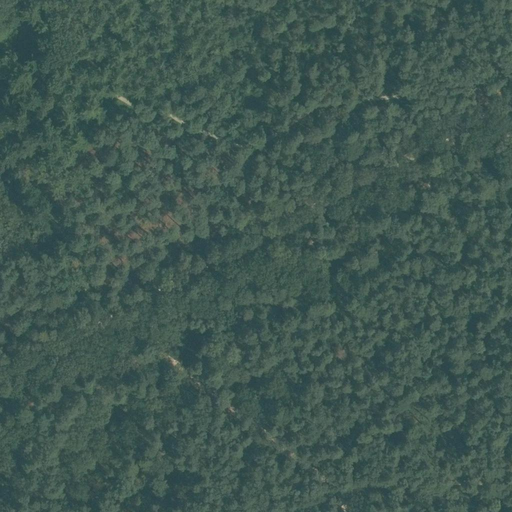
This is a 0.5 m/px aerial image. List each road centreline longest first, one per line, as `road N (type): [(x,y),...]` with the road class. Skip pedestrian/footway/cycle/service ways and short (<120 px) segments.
road 1 (track): [(120,314),(511,104)]
road 2 (track): [(345,491),(511,488)]
road 3 (track): [(225,406),(345,491)]
road 4 (track): [(120,314),(225,406)]
road 5 (track): [(0,374),(120,314)]
